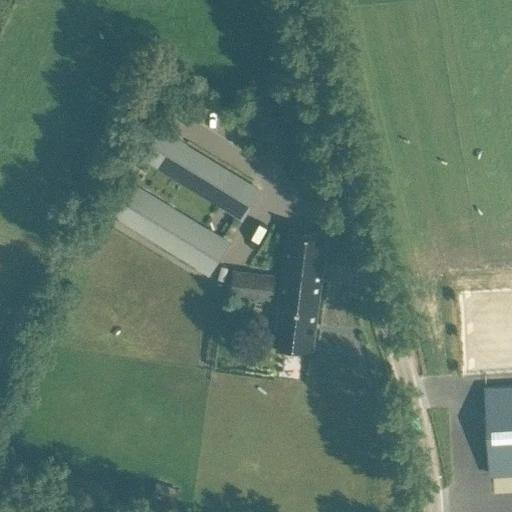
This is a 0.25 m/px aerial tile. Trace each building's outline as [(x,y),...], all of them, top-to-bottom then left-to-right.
[(288,106),(259,77),(238,98),(267,127),(288,106)] [(162,128),(144,157),(241,216),(258,187),(162,128)] [(226,239),(130,181),(111,213),(207,271),(226,239)] [(275,342),(312,347),(327,233),(289,228),(275,342)] [(275,273),(230,267),(227,291),(272,297),(275,273)] [(511,470),(511,385),(486,387),(491,472),(511,470)] [(156,480),(152,494),(176,502),(181,488),(156,480)]
